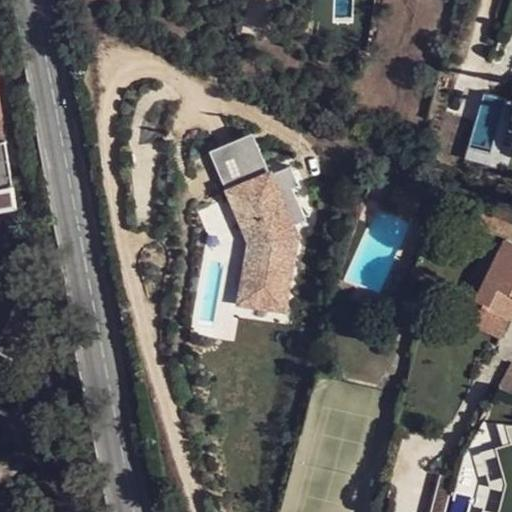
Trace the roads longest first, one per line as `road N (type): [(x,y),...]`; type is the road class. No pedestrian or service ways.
road 1 (tertiary): [(131,511),(33,0)]
road 2 (unknown): [(329,152),(162,53),(91,0)]
